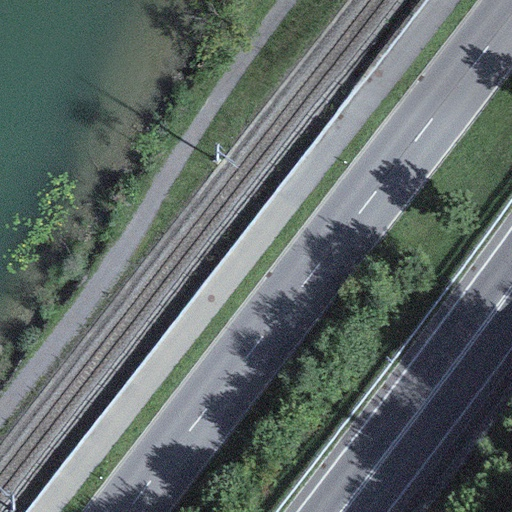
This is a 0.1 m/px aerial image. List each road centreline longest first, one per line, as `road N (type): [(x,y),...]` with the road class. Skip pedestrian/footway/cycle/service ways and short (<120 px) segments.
road 1 (primary): [(511,14),(128,511)]
road 2 (trunk): [(511,288),(344,511)]
